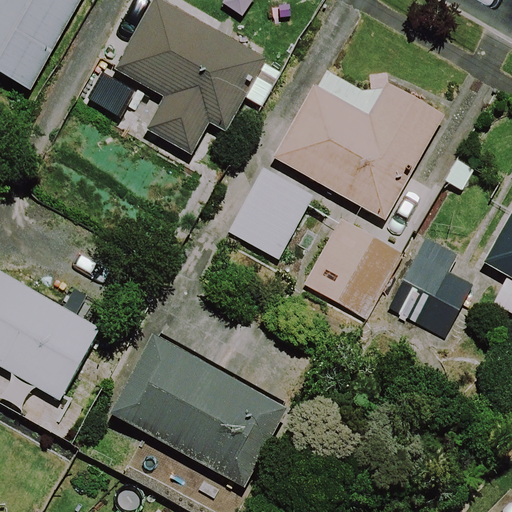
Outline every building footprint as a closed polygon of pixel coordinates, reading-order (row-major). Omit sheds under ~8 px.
[(80,0),(0,0),(0,79),(27,95),(80,0)] [(206,126),(223,136),(239,106),(256,115),(277,76),(152,7),(115,75),(162,102),(143,135),(187,160),(206,126)] [(412,178),(433,190),(458,145),(434,132),(439,123),(383,92),(364,125),(312,96),(273,166),(384,228),(412,178)] [(309,202),(261,175),(226,238),(274,264),(309,202)] [(398,260),(338,227),(304,290),(364,323),(398,260)] [(511,228),(487,274),(511,287),(511,228)] [(468,289),(443,276),(457,247),(430,234),(393,308),(389,314),(441,341),(468,289)] [(97,333),(0,281),(0,373),(58,405),(97,333)] [(282,418),(150,345),(109,420),(240,492),(282,418)]
